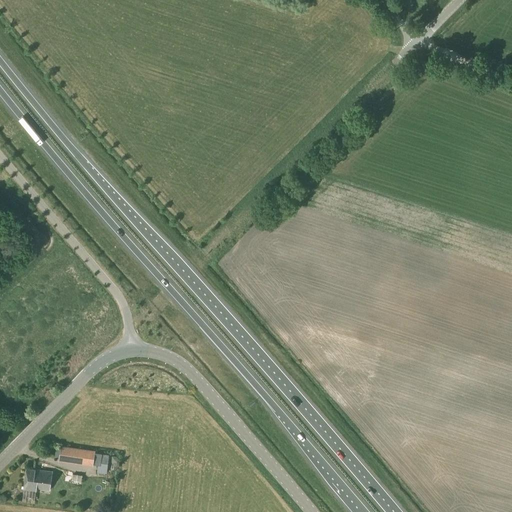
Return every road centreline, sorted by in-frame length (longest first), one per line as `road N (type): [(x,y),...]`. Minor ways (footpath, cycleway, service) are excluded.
road 1 (trunk): [(388,511),(0,61)]
road 2 (trunk): [(0,90),(363,511)]
road 3 (unclassified): [(220,239),(415,44)]
road 4 (tertiary): [(309,511),(194,377),(174,360),(132,351)]
road 5 (unclassified): [(0,155),(121,300),(132,351)]
road 6 (tertiary): [(0,464),(102,361),(132,351)]
